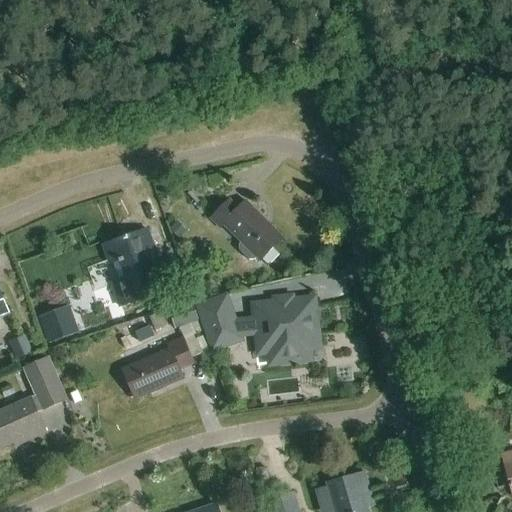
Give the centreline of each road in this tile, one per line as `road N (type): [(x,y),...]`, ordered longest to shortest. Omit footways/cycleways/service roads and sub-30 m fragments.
road 1 (residential): [(0,219),(99,178),(242,145),(294,148),(333,174),(346,198),(406,405)]
road 2 (residential): [(25,511),(153,456),(406,405)]
